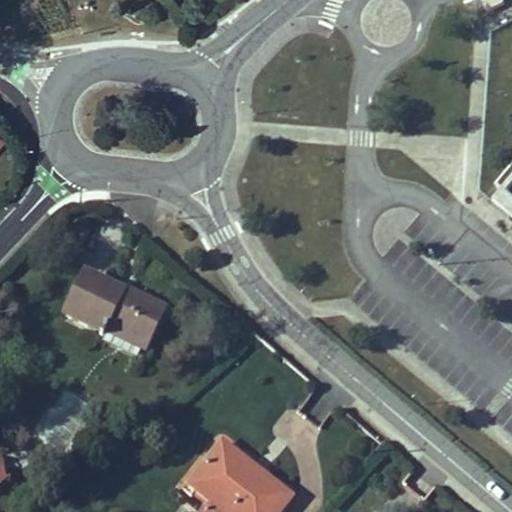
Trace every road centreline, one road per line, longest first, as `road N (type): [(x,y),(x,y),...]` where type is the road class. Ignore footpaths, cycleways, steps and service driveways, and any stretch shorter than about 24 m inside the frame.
road 1 (tertiary): [(511,508),(253,276),(190,172)]
road 2 (tertiary): [(206,83),(191,72),(94,64),(64,91)]
road 3 (tertiary): [(72,151),(91,162),(190,172)]
